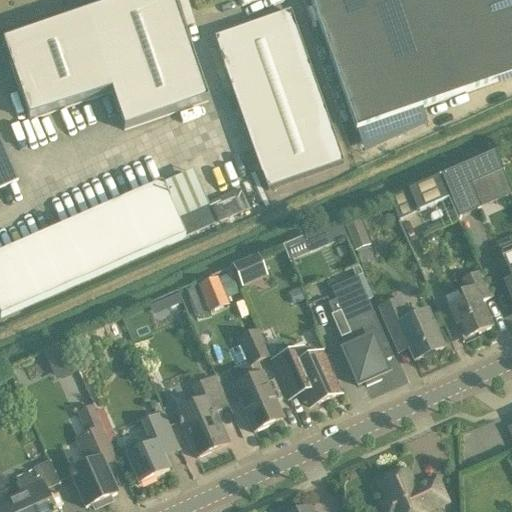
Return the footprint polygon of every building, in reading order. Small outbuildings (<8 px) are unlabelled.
[(209,93),(176,0),(111,0),(6,37),(33,114),(113,86),(126,122),(209,93)] [(511,73),(511,0),(308,0),(353,129),(511,73)] [(210,54),(273,202),(345,170),(282,23),(210,54)] [(0,140),(0,188),(17,181),(0,140)] [(494,153),(440,177),(459,220),(482,210),(511,197),(500,173),(503,172),(494,153)] [(447,200),(438,179),(409,192),(417,213),(447,200)] [(177,219),(163,186),(0,255),(0,318),(212,227),(214,230),(256,212),(246,190),(177,219)] [(353,253),(371,246),(360,220),(342,228),(353,253)] [(322,230),(304,238),(311,255),(329,247),(347,239),(339,222),(322,230)] [(511,242),(498,248),(504,263),(501,264),(509,284),(506,286),(511,298),(509,298),(511,304),(511,242)] [(241,289),(267,278),(257,255),(231,267),(241,289)] [(491,329),(479,303),(491,298),(480,275),(462,282),(467,293),(459,297),(462,303),(449,309),(457,327),(460,325),(467,340),(491,329)] [(229,306),(217,279),(198,288),(209,315),(229,306)] [(192,305),(197,318),(205,315),(194,287),(150,305),(155,319),(192,305)] [(361,290),(327,305),(332,316),(339,313),(349,335),(339,339),(339,340),(344,351),(342,352),(357,387),(358,386),(364,384),(365,387),(381,380),(379,377),(386,374),(381,363),(391,359),(361,290)] [(409,321),(400,301),(378,311),(393,344),(404,339),(414,363),(443,350),(427,313),(409,321)] [(249,369),(271,359),(258,331),(236,341),(249,369)] [(83,336),(65,344),(72,358),(89,350),(87,345),(83,336)] [(63,343),(42,353),(49,368),(58,364),(65,379),(77,373),(63,343)] [(309,360),(303,348),(270,362),(289,402),(303,396),(309,408),(339,395),(321,355),(309,360)] [(253,434),(282,421),(261,376),(233,389),(253,434)] [(196,459),(228,445),(213,412),(227,407),(214,379),(192,389),(199,403),(176,413),(196,459)] [(93,511),(96,511),(113,505),(110,498),(116,495),(103,463),(114,459),(91,408),(76,415),(86,437),(82,439),(94,464),(70,475),(85,509),(91,507),(93,511)] [(137,485),(169,471),(157,445),(172,438),(162,416),(142,425),(152,447),(125,458),(137,485)] [(20,496),(0,505),(0,511),(52,511),(43,491),(59,484),(49,462),(33,469),(37,477),(41,487),(21,497),(20,496)] [(414,489),(406,473),(378,485),(389,511),(428,511),(447,504),(435,479),(414,489)]
